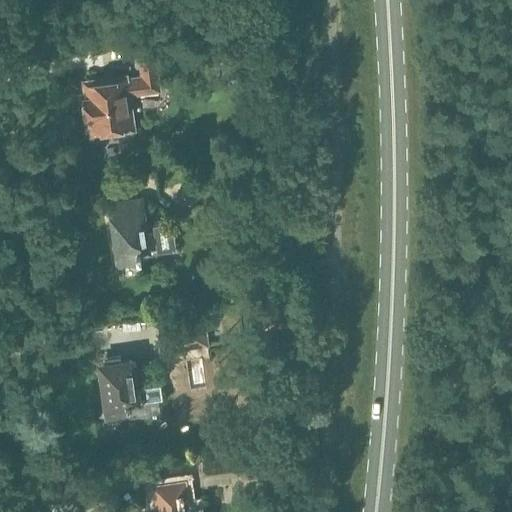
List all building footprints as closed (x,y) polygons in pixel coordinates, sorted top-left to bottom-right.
[(140,67),(141,76),(127,78),(127,75),(88,81),(90,97),(84,98),(86,117),(93,116),(95,132),(131,127),(129,109),(127,110),(125,94),(159,89),(155,64),(165,63),(162,44),(135,47),(137,67),(140,67)] [(204,204),(231,201),(226,163),(212,165),(199,166),(204,204)] [(146,230),(141,199),(111,203),(120,262),(140,260),(138,252),(141,252),(140,249),(175,244),(172,218),(154,221),(155,228),(146,230)] [(255,332),(260,331),(284,328),(281,306),(257,310),(251,310),(255,332)] [(159,351),(207,344),(203,318),(155,325),(159,351)] [(121,361),(120,356),(104,358),(105,363),(101,364),(108,416),(128,413),(127,405),(130,405),(130,402),(162,398),(160,383),(135,387),(131,359),(121,361)] [(260,477),(263,477),(260,453),(258,453),(229,457),(201,460),(204,484),(234,480),(260,477)] [(187,511),(183,484),(156,488),(159,511),(192,511),(192,510),(187,511)]
